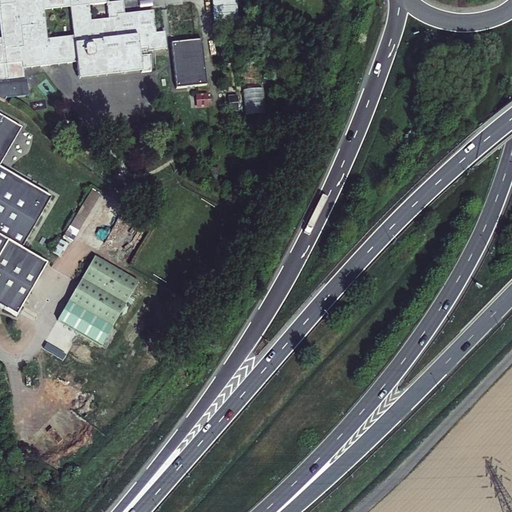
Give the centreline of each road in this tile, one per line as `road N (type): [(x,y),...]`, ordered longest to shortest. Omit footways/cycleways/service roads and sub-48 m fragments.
road 1 (trunk): [(397,0),(360,120),(281,286),(211,393),(116,511)]
road 2 (trunk): [(511,120),(409,208),(140,511)]
road 3 (trunk): [(262,511),(411,351),(478,239),(511,148)]
road 4 (trunk): [(289,511),(511,295)]
road 5 (unclassified): [(357,511),(511,355)]
